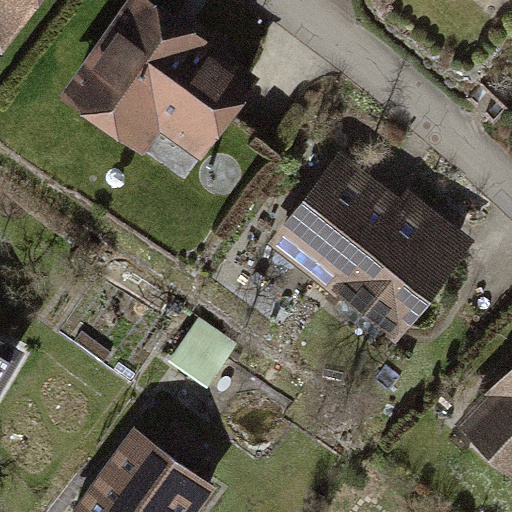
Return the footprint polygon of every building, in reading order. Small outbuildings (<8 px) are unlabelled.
[(0,0),(0,37),(26,0),(0,0)] [(247,76),(140,0),(137,0),(73,91),(137,137),(154,113),(198,145),(247,76)] [(454,249),(340,162),(281,239),(395,326),(454,249)] [(228,352),(193,327),(171,357),(206,382),(228,352)] [(0,375),(16,349),(0,339),(0,375)] [(511,373),(467,420),(511,461),(511,460),(511,373)] [(75,511),(190,511),(210,484),(136,430),(75,511)]
